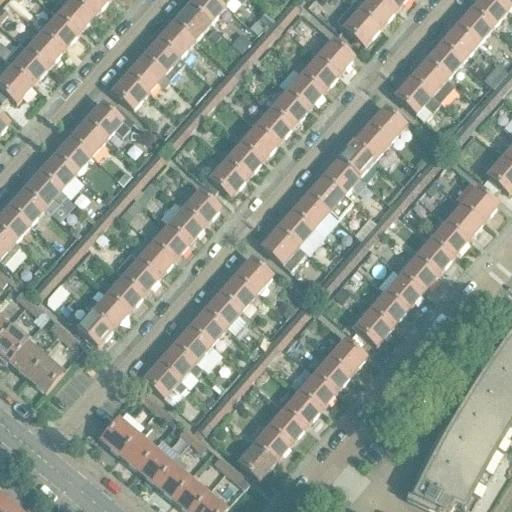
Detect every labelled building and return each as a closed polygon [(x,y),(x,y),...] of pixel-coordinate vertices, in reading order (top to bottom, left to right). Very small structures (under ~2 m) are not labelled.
[(24,1),(23,0),(12,0),(11,2),(17,8),(24,1)] [(105,8),(95,0),(64,0),(71,6),(69,8),(89,26),(105,8)] [(95,0),(105,8),(112,0),(95,0)] [(223,14),(206,0),(198,0),(187,13),(219,42),(220,41),(214,36),(215,35),(209,30),(223,14)] [(241,0),(206,0),(223,14),(232,4),(240,11),(246,4),(241,0)] [(317,0),(316,2),(323,8),(329,0),(317,0)] [(408,2),(405,0),(372,0),(373,0),(372,1),(393,19),(408,2)] [(511,14),(494,0),(486,0),(474,14),(495,32),(511,14)] [(511,0),(494,0),(511,14),(511,12),(511,0)] [(372,1),(357,18),(377,36),(393,19),(372,1)] [(58,8),(47,21),(73,44),(89,26),(69,8),(64,14),(58,8)] [(289,10),(273,28),(280,35),(296,17),(289,10)] [(357,18),(350,11),(334,29),(362,54),(377,36),(357,18)] [(219,42),(187,13),(171,30),(192,49),(201,39),(206,44),(208,42),(215,48),(219,42)] [(495,32),(474,14),(458,32),(479,50),(495,32)] [(73,44),(47,21),(43,26),(35,34),(41,39),(37,44),(57,62),(73,44)] [(256,41),(265,31),(259,24),(249,35),(256,41)] [(280,35),(273,28),(258,45),(266,51),(280,35)] [(171,30),(156,48),(183,72),(184,70),(178,64),(192,49),(171,30)] [(479,50),(458,32),(442,50),(463,68),(479,50)] [(18,51),(13,55),(41,80),(57,62),(37,44),(33,48),(27,43),(19,52),(18,51)] [(258,45),(242,63),(250,69),(266,51),(258,45)] [(183,72),(156,48),(140,65),(168,90),(170,88),(169,87),(183,72)] [(315,66),(335,84),(351,67),(331,48),(323,57),(318,52),(311,60),(316,65),(315,66)] [(442,50),(426,68),(447,86),(463,68),(442,50)] [(41,80),(13,55),(3,67),(10,74),(5,80),(25,98),(41,80)] [(250,69),(242,63),(227,80),(234,86),(250,69)] [(140,65),(125,82),(146,101),(156,89),(163,95),(168,90),(140,65)] [(315,66),(300,83),(320,101),(335,84),(315,66)] [(447,86),(426,68),(410,86),(438,111),(453,93),(446,87),(447,86)] [(25,98),(5,80),(2,83),(0,81),(0,108),(1,110),(6,104),(14,111),(25,98)] [(234,86),(227,80),(212,97),(219,103),(234,86)] [(511,89),(511,84),(507,80),(500,89),(507,95),(511,89)] [(146,101),(125,82),(109,100),(130,118),(146,101)] [(320,101),(300,83),(284,100),(305,119),(320,101)] [(438,111),(410,86),(394,104),(414,123),(424,111),(432,118),(438,111)] [(500,89),(492,97),(499,104),(507,95),(500,89)] [(212,97),(196,114),(204,121),(219,103),(212,97)] [(492,97),(484,106),(491,113),(499,104),(492,97)] [(305,119),(284,100),(276,109),(273,106),(267,111),(271,115),(269,117),(290,136),(305,119)] [(484,106),(477,115),(484,121),(491,113),(484,106)] [(99,111),(84,129),(104,147),(113,137),(121,144),(128,136),(120,129),(99,111)] [(204,121),(196,114),(181,131),(188,138),(204,121)] [(477,115),(469,123),(476,130),(484,121),(477,115)] [(367,134),(388,152),(404,134),(383,116),(367,134)] [(290,136),(269,117),(254,134),(274,153),(290,136)] [(476,130),(469,123),(462,132),(469,138),(476,130)] [(84,129),(68,146),(97,171),(98,170),(90,163),(104,147),(84,129)] [(163,145),(174,133),(170,129),(159,141),(163,145)] [(188,138),(181,131),(165,149),(173,155),(188,138)] [(462,132),(454,140),(462,146),(469,138),(462,132)] [(254,134),(239,151),(238,151),(259,170),(274,153),(254,134)] [(367,134),(352,151),(373,169),(388,152),(367,134)] [(462,146),(454,140),(446,149),(453,156),(462,146)] [(97,171),(68,146),(53,163),(74,181),(82,172),(90,179),(97,171)] [(238,151),(239,151),(233,146),(217,164),(223,169),(244,187),(259,170),(238,151)] [(373,169),(352,151),(337,168),(364,192),(365,191),(359,185),(373,169)] [(511,152),(509,156),(504,152),(496,161),(501,165),(496,170),(511,183),(511,152)] [(155,160),(139,178),(146,185),(162,167),(155,160)] [(427,172),(434,178),(443,168),(436,162),(427,172)] [(53,163),(38,180),(65,204),(66,203),(59,198),(74,181),(53,163)] [(337,168),(322,185),(350,211),(360,200),(358,199),(364,192),(337,168)] [(223,169),(207,186),(204,183),(199,190),(212,201),(217,195),(228,205),(244,187),(223,169)] [(511,193),(511,183),(496,170),(485,183),(485,184),(483,187),(479,183),(476,185),(493,200),(498,195),(506,201),(511,193)] [(161,187),(171,176),(166,172),(156,183),(161,187)] [(427,172),(420,180),(427,186),(434,178),(427,172)] [(121,191),(130,182),(125,177),(116,187),(121,191)] [(139,178),(124,195),(131,202),(146,185),(139,178)] [(65,204),(38,180),(23,197),(43,216),(50,221),(65,204)] [(427,186),(420,180),(413,189),(420,195),(427,186)] [(322,185),(306,202),(327,221),(329,219),(337,226),(350,211),(322,185)] [(413,189),(405,197),(412,204),(420,195),(413,189)] [(124,195),(108,213),(116,219),(131,202),(124,195)] [(453,210),(479,232),(495,213),(475,195),(460,212),(455,208),(453,210)] [(43,216),(23,197),(8,215),(28,233),(37,223),(43,216)] [(412,204),(405,197),(397,206),(405,212),(412,204)] [(181,216),(202,234),(218,217),(197,198),(189,207),(184,203),(177,211),(181,215),(181,216)] [(327,221),(306,202),(291,220),(312,238),(327,221)] [(397,206),(390,215),(397,221),(405,212),(397,206)] [(479,232),(453,210),(439,226),(444,230),(443,232),(464,250),(479,232)] [(116,219),(108,213),(93,230),(101,236),(116,219)] [(28,233),(8,215),(0,223),(0,238),(19,255),(19,254),(14,249),(28,233)] [(390,215),(382,223),(389,229),(397,221),(390,215)] [(181,216),(166,233),(187,252),(202,234),(181,216)] [(312,238),(291,220),(276,237),(303,261),(304,259),(298,254),(312,238)] [(382,223),(374,232),(382,238),(389,229),(382,223)] [(101,236),(93,230),(78,247),(85,254),(101,236)] [(382,238),(374,232),(366,240),(374,247),(382,238)] [(443,232),(427,250),(448,268),(464,250),(443,232)] [(187,252),(166,233),(151,250),(172,269),(187,252)] [(374,247),(366,240),(360,246),(350,238),(347,235),(345,237),(355,246),(356,245),(359,249),(366,255),(374,247)] [(303,261),(276,237),(260,255),(287,279),(303,261)] [(355,246),(345,237),(341,242),(351,251),(355,246)] [(19,255),(0,238),(0,269),(3,272),(19,255)] [(78,247),(63,264),(70,271),(85,254),(78,247)] [(359,249),(352,258),(359,264),(366,255),(359,249)] [(151,250),(136,267),(135,267),(156,286),(172,269),(151,250)] [(427,250),(412,268),(432,286),(448,268),(427,250)] [(85,274),(95,262),(90,258),(80,269),(85,274)] [(359,264),(352,258),(344,266),(351,273),(359,264)] [(135,267),(136,267),(129,261),(114,278),(121,284),(120,285),(141,303),(156,286),(135,267)] [(63,264),(47,281),(55,288),(70,271),(63,264)] [(234,284),(255,303),(264,292),(270,285),(261,276),(249,266),(234,284)] [(351,273),(344,266),(337,275),(344,281),(351,273)] [(432,286),(412,268),(396,286),(417,304),(432,286)] [(70,290),(79,279),(74,275),(64,285),(70,290)] [(344,281),(337,275),(329,284),(336,290),(344,281)] [(55,288),(47,281),(40,290),(47,296),(55,288)] [(234,284),(218,302),(239,320),(255,303),(234,284)] [(336,290),(329,284),(321,292),(328,298),(336,290)] [(141,303),(120,285),(105,302),(126,320),(141,303)] [(417,304),(396,286),(380,304),(401,322),(417,304)] [(47,296),(40,290),(32,299),(39,305),(47,296)] [(328,298),(321,292),(313,301),(321,307),(328,298)] [(25,314),(30,309),(19,299),(14,305),(25,314)] [(126,320),(105,302),(98,310),(92,305),(85,314),(90,318),(90,319),(111,338),(126,320)] [(239,320),(218,302),(203,319),(224,337),(239,320)] [(401,322),(380,304),(365,322),(385,340),(401,322)] [(25,314),(20,320),(24,324),(28,327),(33,321),(35,323),(40,318),(30,309),(25,314)] [(304,311),(294,322),(302,329),(312,318),(304,311)] [(111,338),(90,319),(74,337),(95,355),(111,338)] [(203,319),(189,335),(210,354),(224,337),(203,319)] [(302,329),(294,322),(287,331),(295,338),(302,329)] [(385,340),(365,322),(353,336),(355,338),(351,343),(360,351),(365,346),(374,354),(385,340)] [(7,334),(0,342),(0,363),(7,370),(25,349),(30,343),(12,328),(7,334)] [(438,442),(437,443),(433,451),(428,459),(424,468),(419,476),(415,484),(411,493),(409,496),(408,499),(406,502),(426,511),(473,511),(476,508),(479,501),(480,500),(480,499),(481,498),(485,490),(489,482),(494,475),(498,467),(502,460),(507,452),(511,444),(511,443),(511,329),(498,349),(482,371),(481,373),(480,374),(479,375),(475,381),(471,388),(467,394),(462,402),(456,410),(451,419),(447,427),(442,434),(438,442)] [(59,345),(64,339),(53,330),(48,335),(59,345)] [(287,331),(279,340),(287,347),(295,338),(287,331)] [(189,335),(174,352),(195,370),(202,363),(211,371),(219,362),(210,354),(189,335)] [(74,348),(64,339),(59,345),(69,354),(74,348)] [(279,340),(271,348),(279,355),(287,347),(279,340)] [(271,348),(266,354),(264,357),(272,364),(279,355),(271,348)] [(342,348),(327,366),(347,384),(363,366),(342,348)] [(42,364),(25,349),(7,370),(25,385),(42,364)] [(264,357),(266,354),(261,350),(255,358),(259,362),(256,365),(264,372),(272,364),(264,357)] [(195,370),(174,352),(159,369),(180,387),(188,378),(194,384),(201,376),(195,370)] [(61,379),(42,364),(25,385),(43,400),(61,379)] [(264,372),(256,365),(249,373),(257,380),(264,372)] [(327,366),(311,383),(332,401),(347,384),(327,366)] [(180,387),(159,369),(142,389),(163,407),(173,395),(179,400),(186,393),(180,387)] [(249,373),(242,382),(250,389),(257,380),(249,373)] [(242,382),(234,391),(242,398),(250,389),(242,382)] [(332,401),(311,383),(296,401),(317,419),(332,401)] [(234,391),(227,399),(235,406),(242,398),(234,391)] [(235,406),(227,399),(219,407),(227,414),(235,406)] [(296,401),(281,418),(302,436),(317,419),(296,401)] [(154,419),(159,413),(149,404),(144,411),(154,419)] [(227,414),(219,407),(212,416),(220,423),(227,414)] [(159,413),(154,419),(165,428),(170,422),(159,413)] [(212,416),(203,426),(211,433),(220,423),(212,416)] [(281,418),(266,435),(287,453),(302,436),(281,418)] [(117,462),(135,441),(117,426),(99,447),(117,462)] [(211,433),(203,426),(195,435),(203,442),(211,433)] [(189,450),(195,443),(183,434),(178,441),(189,450)] [(266,435),(251,452),(272,470),(287,453),(266,435)] [(153,456),(135,441),(117,462),(135,477),(153,456)] [(195,443),(189,450),(200,459),(206,452),(195,443)] [(272,470),(251,452),(236,470),(256,488),(272,470)] [(170,471),(153,456),(135,477),(152,492),(170,471)] [(170,471),(152,492),(170,507),(188,486),(179,479),(186,471),(176,464),(170,471)] [(224,479),(229,473),(219,465),(214,471),(224,479)] [(229,473),(224,479),(235,489),(240,482),(229,473)] [(205,500),(188,486),(170,507),(175,511),(195,511),(205,501),(205,500)] [(205,501),(195,511),(218,511),(215,509),(219,503),(209,495),(205,500),(205,501)] [(0,511),(11,511),(0,502),(0,511)]
